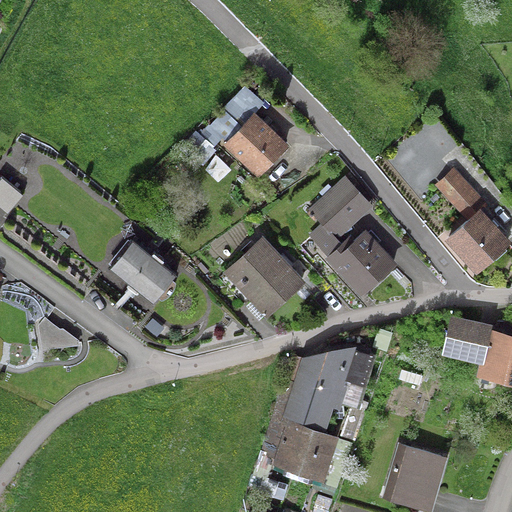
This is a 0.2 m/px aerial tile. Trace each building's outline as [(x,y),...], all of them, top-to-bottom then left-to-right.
[(251,116),(240,128),(224,113),(211,129),(226,143),(258,174),(283,146),(251,116)] [(451,174),(442,165),(430,176),(469,219),(447,239),(476,270),(506,243),(484,220),(489,216),(482,208),(482,207),(451,174)] [(0,178),(0,209),(6,214),(21,195),(0,178)] [(326,208),(340,222),(364,200),(343,179),(331,190),(338,197),(326,208)] [(328,257),(361,293),(392,265),(362,233),(349,245),(345,241),(328,257)] [(169,280),(170,280),(175,275),(160,263),(162,261),(152,253),(150,255),(131,240),(127,245),(130,248),(116,266),(113,263),(108,269),(127,284),(125,286),(135,294),(137,292),(151,304),(156,298),(155,297),(169,280)] [(266,315),(300,283),(260,240),(231,267),(242,279),(240,281),(243,284),(245,282),(256,293),(250,298),(266,315)] [(451,321),(445,350),(470,356),(477,327),(451,321)] [(511,381),(511,322),(496,322),(493,333),(491,333),(482,375),(511,381)] [(80,340),(52,324),(43,338),(71,355),(80,340)] [(358,388),(365,355),(346,351),(337,351),(301,364),(293,388),(282,384),(252,478),(263,481),(270,457),(278,459),(277,461),(319,475),(331,438),(314,432),(325,399),(330,395),(332,397),(347,400),(358,388)] [(403,496),(402,502),(426,508),(441,458),(399,446),(386,490),(403,496)] [(271,495),(274,484),(263,481),(260,491),(271,495)]
